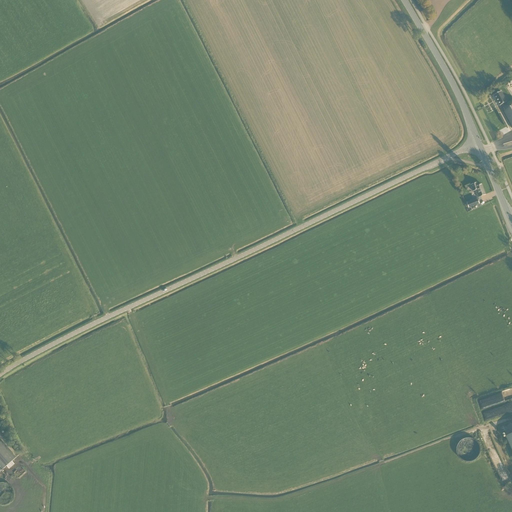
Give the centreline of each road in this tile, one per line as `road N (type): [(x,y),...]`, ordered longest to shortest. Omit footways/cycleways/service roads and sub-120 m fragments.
road 1 (tertiary): [(0,375),(478,143)]
road 2 (primary): [(478,143),(404,0)]
